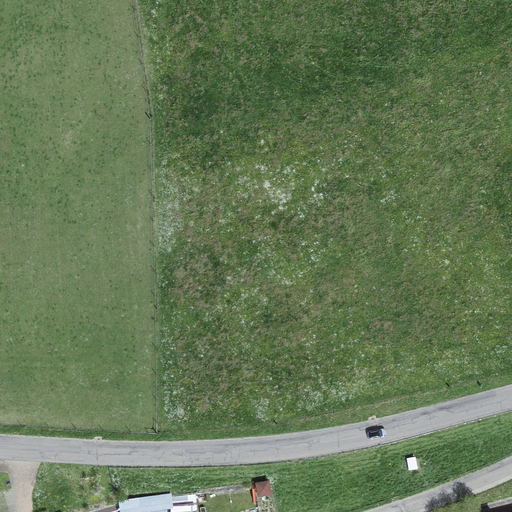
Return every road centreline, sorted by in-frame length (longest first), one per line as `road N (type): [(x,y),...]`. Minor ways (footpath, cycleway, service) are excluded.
road 1 (tertiary): [(0,448),(258,451),(348,439),(511,397)]
road 2 (unclassified): [(511,467),(389,511)]
